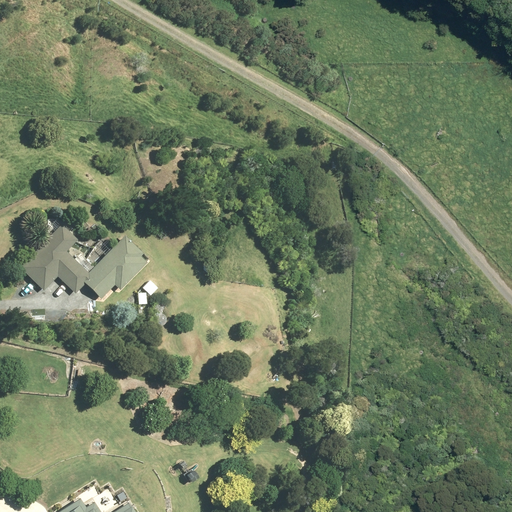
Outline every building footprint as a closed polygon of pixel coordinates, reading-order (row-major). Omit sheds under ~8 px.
[(62,223),(20,267),(44,290),(58,276),(76,293),(85,283),(101,298),(115,283),(122,291),(148,263),(141,256),(144,253),(125,235),(89,273),(66,251),(78,239),(62,223)] [(150,280),(143,287),(152,295),(158,287),(150,280)] [(147,292),(137,292),(137,318),(146,319),(147,292)] [(155,311),(156,311),(158,312),(159,312),(160,312),(162,311),(163,311),(164,310),(165,309),(166,308),(166,307),(167,305),(167,304),(167,303),(166,301),(166,300),(165,299),(164,298),(163,297),(162,297),(160,296),(159,296),(158,296),(156,297),(155,297),(154,298),(153,299),(152,300),(152,301),(151,303),(151,304),(151,305),(152,307),(152,308),(153,309),(154,310),(155,311)] [(157,327),(158,327),(160,327),(161,327),(162,327),(163,326),(164,325),(165,324),(166,323),(167,322),(167,321),(167,319),(167,318),(166,317),(166,316),(165,315),(164,314),(163,313),(162,313),(160,312),(159,312),(158,312),(156,313),(155,313),(154,314),(153,315),(153,316),(152,318),(152,319),(152,320),(152,321),(152,323),(153,324),(154,325),(155,326),(156,327),(157,327)] [(193,467),(184,474),(192,483),(200,476),(193,467)] [(79,497),(57,511),(136,511),(125,495),(117,501),(108,487),(97,494),(91,485),(77,494),(79,497)]
